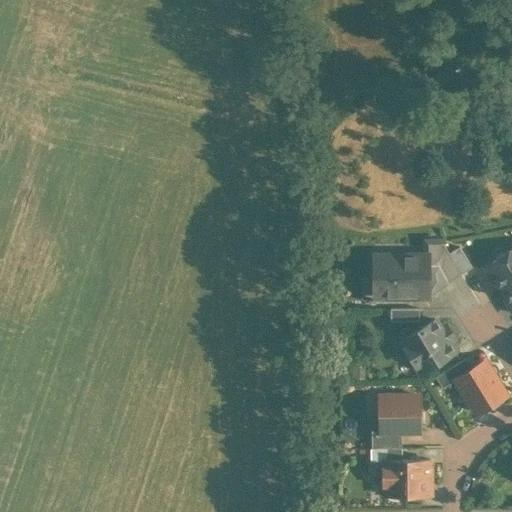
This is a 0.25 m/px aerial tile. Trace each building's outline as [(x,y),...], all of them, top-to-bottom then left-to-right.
[(449,252),(443,241),(428,242),(428,254),(428,266),(437,266),(446,282),(462,272),(449,252)] [(472,266),(459,245),(449,252),(462,272),(472,266)] [(511,281),(511,248),(486,265),(500,289),(511,281)] [(428,254),(375,254),(375,295),(428,295),(428,293),(428,266),(428,254)] [(428,266),(428,293),(446,282),(437,266),(428,266)] [(511,281),(500,289),(511,307),(511,281)] [(419,319),(419,307),(391,307),(391,320),(419,319)] [(440,326),(435,318),(401,339),(406,346),(404,347),(405,353),(410,361),(415,365),(416,363),(421,371),(455,350),(450,342),(454,339),(444,324),(440,326)] [(467,356),(436,375),(443,386),(456,378),(456,377),(473,367),(467,356)] [(473,367),(456,377),(456,378),(477,411),(506,394),(485,359),(473,367)] [(367,364),(353,364),(354,376),(367,376),(367,364)] [(419,394),(381,394),(381,429),(381,430),(402,430),(419,430),(419,394)] [(402,430),(381,430),(381,429),(372,429),(372,447),(384,447),(402,446),(402,430)] [(402,446),(384,447),(384,459),(402,459),(402,446)] [(402,459),(384,459),(384,494),(431,493),(431,458),(402,459)]
